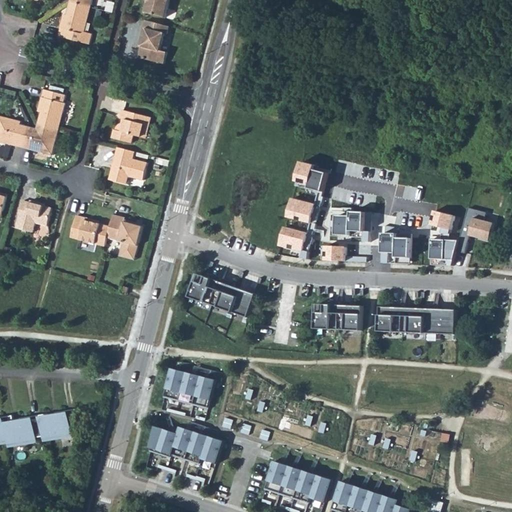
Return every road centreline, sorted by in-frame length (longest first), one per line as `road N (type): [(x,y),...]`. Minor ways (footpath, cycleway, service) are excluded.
road 1 (residential): [(174,235),(320,278),(511,287)]
road 2 (tertiary): [(174,235),(110,476)]
road 3 (residential): [(0,48),(208,105)]
road 4 (tertiary): [(208,105),(174,235)]
